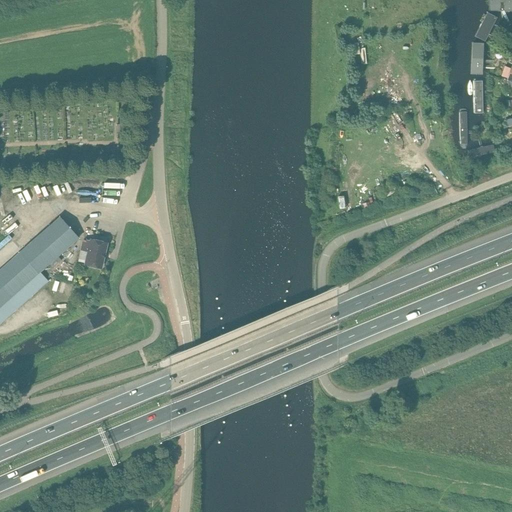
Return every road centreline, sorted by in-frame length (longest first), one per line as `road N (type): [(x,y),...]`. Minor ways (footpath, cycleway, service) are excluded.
road 1 (motorway): [(511,242),(0,456)]
road 2 (motorway): [(0,483),(511,272)]
road 3 (unclassified): [(511,335),(348,396),(324,379),(321,292),(334,244),(511,176)]
road 4 (unclassified): [(183,511),(187,348),(155,140),(157,0)]
road 5 (unknown): [(0,243),(45,210),(162,211)]
